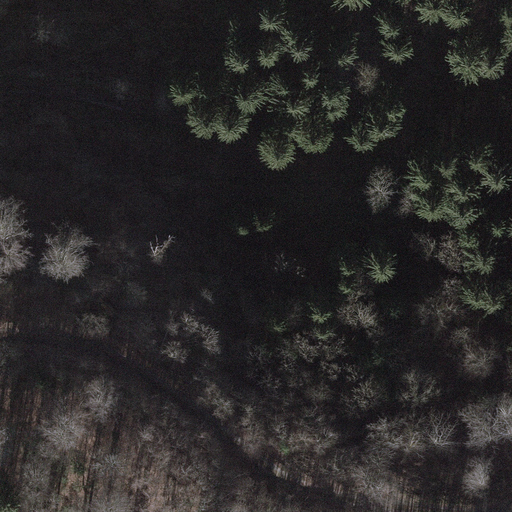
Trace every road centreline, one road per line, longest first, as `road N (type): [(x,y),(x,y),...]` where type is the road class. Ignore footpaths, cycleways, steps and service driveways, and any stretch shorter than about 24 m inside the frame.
road 1 (track): [(0,333),(54,332),(133,366),(222,439),(294,479),(406,511)]
road 2 (track): [(0,84),(210,129),(332,198)]
